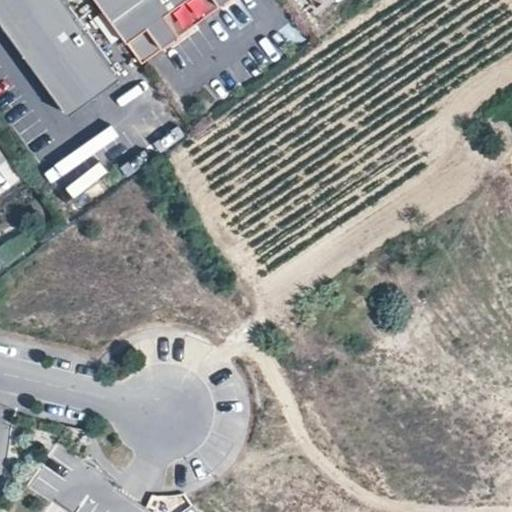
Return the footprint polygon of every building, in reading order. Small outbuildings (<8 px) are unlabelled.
[(81,107),(2,0),(0,0),(0,19),(70,115),(81,107)] [(122,78),(65,0),(2,0),(81,107),(122,78)] [(95,0),(110,21),(140,0),(95,0)] [(146,29),(163,52),(235,0),(140,0),(110,21),(126,44),(146,29)] [(163,52),(146,29),(126,44),(143,67),(163,52)] [(186,495),(151,496),(151,511),(159,511),(186,511),(186,495)]
